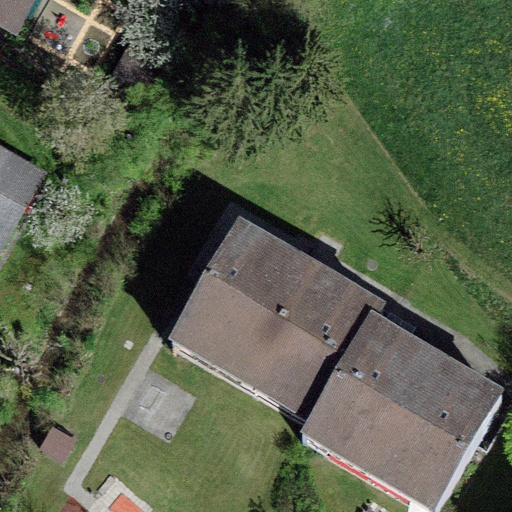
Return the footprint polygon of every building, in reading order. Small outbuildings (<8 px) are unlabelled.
[(0,0),(0,20),(2,17),(8,21),(19,0),(0,0)] [(99,114),(134,135),(165,83),(130,62),(99,114)] [(0,248),(39,178),(0,155),(0,248)] [(320,422),(370,335),(378,320),(238,240),(181,341),(317,421),(320,422)] [(370,335),(320,422),(312,436),(439,510),(497,409),(370,335)]
